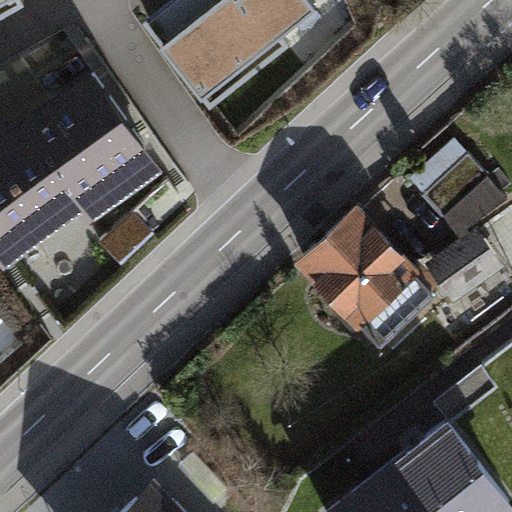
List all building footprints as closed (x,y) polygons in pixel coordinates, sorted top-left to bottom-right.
[(0,0),(0,11),(19,0),(0,0)] [(280,27),(315,0),(183,0),(152,25),(210,98),(288,37),(280,27)] [(29,124),(77,191),(78,192),(145,143),(94,72),(26,121),(29,124)] [(77,191),(29,124),(0,144),(0,241),(2,245),(77,191)] [(424,189),(444,211),(490,170),(470,148),(424,189)] [(490,170),(444,211),(465,241),(474,235),(467,224),(508,196),(490,170)] [(357,206),(304,254),(339,291),(330,299),(350,321),(359,313),(381,337),(433,289),(357,206)] [(133,207),(100,238),(122,261),(154,230),(133,207)] [(439,259),(458,285),(493,261),(474,235),(465,241),(439,259)] [(487,511),(509,495),(448,417),(327,511),(487,511)] [(186,511),(173,497),(156,511),(151,511),(136,495),(117,511),(186,511)]
